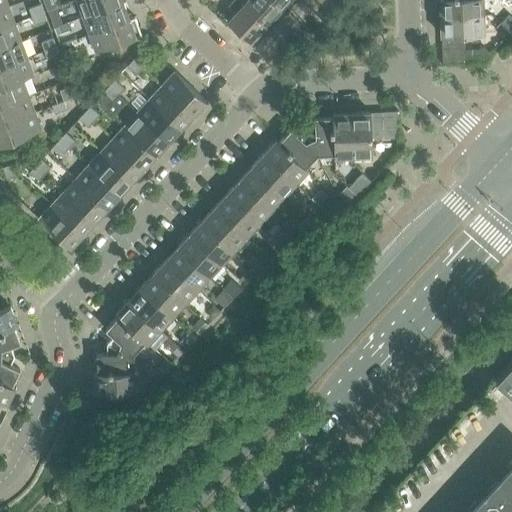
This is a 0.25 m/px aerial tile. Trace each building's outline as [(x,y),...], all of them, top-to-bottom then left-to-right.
[(122,2),(121,0),(75,0),(82,16),(122,2)] [(267,23),(244,2),(243,3),(239,0),(232,0),(228,6),(235,12),(227,21),(250,42),(267,23)] [(282,7),(274,0),(245,0),(244,2),(267,23),(282,7)] [(483,15),(482,0),(438,0),(440,17),(483,15)] [(129,18),(122,2),(82,16),(88,33),(129,18)] [(43,12),(40,4),(29,8),(32,16),(43,12)] [(0,27),(14,22),(8,6),(0,8),(0,27)] [(46,20),(43,12),(32,16),(34,24),(46,20)] [(484,34),(483,15),(440,17),(440,35),(484,34)] [(134,16),(129,18),(88,33),(95,51),(141,34),(134,16)] [(511,29),(511,21),(506,17),(501,23),(510,31),(511,29)] [(0,46),(20,39),(14,22),(0,27),(0,46)] [(69,30),(66,23),(54,27),(56,35),(69,30)] [(510,31),(501,23),(495,29),(505,38),(510,31)] [(41,42),(44,50),(55,46),(52,38),(41,42)] [(0,66),(27,57),(26,56),(20,39),(0,46),(0,66)] [(58,54),(55,46),(44,50),(47,58),(58,54)] [(79,58),(76,50),(64,54),(67,63),(79,58)] [(148,61),(138,53),(133,59),(142,68),(148,61)] [(33,75),(27,57),(0,66),(0,84),(20,77),(21,79),(33,75)] [(142,68),(133,59),(127,65),(137,74),(142,68)] [(65,75),(62,65),(52,68),(56,78),(65,75)] [(205,100),(174,71),(161,84),(193,114),(205,100)] [(0,103),(27,94),(21,79),(20,77),(0,84),(0,103)] [(123,88),(114,80),(108,86),(118,94),(123,88)] [(193,114),(161,84),(149,98),(180,127),(193,114)] [(118,94),(108,86),(103,92),(112,100),(118,94)] [(73,93),(71,89),(67,87),(63,88),(60,93),(62,97),(67,99),(71,98),(73,93)] [(0,123),(34,111),(27,94),(0,103),(0,123)] [(180,127),(149,98),(136,111),(168,141),(180,127)] [(66,109),(63,101),(51,105),(55,114),(66,109)] [(99,115),(89,106),(84,113),(93,121),(99,115)] [(0,144),(40,129),(34,111),(0,123),(0,144)] [(168,141),(136,111),(124,124),(156,154),(168,141)] [(398,111),(370,112),(351,112),(353,156),(372,155),(371,138),(398,137),(398,111)] [(353,156),(351,112),(332,113),(332,116),(333,153),(333,156),(353,156)] [(93,121),(84,113),(79,119),(88,127),(93,121)] [(333,153),(332,116),(314,117),(314,127),(304,128),(316,154),(333,153)] [(156,154),(124,124),(112,137),(144,167),(156,154)] [(316,154),(304,128),(297,135),(290,128),(278,141),(305,166),(316,154)] [(74,141),(65,133),(59,139),(69,147),(74,141)] [(144,167),(112,137),(100,151),(131,180),(144,167)] [(69,147),(59,139),(54,145),(63,153),(69,147)] [(307,169),(305,166),(278,141),(275,139),(262,154),(294,183),(307,169)] [(131,180),(100,151),(87,164),(119,193),(131,180)] [(294,183),(262,154),(250,167),(282,196),(294,183)] [(50,167),(41,159),(35,165),(45,173),(50,167)] [(15,176),(12,168),(11,164),(2,167),(7,179),(15,176)] [(119,193),(87,164),(75,178),(107,207),(119,193)] [(45,173),(35,165),(30,171),(39,179),(45,173)] [(282,196),(250,167),(238,180),(270,209),(282,196)] [(361,173),(348,187),(358,196),(371,182),(361,173)] [(107,207),(75,178),(63,191),(95,220),(107,207)] [(270,209),(238,180),(226,193),(257,223),(270,209)] [(358,197),(346,186),(339,194),(351,204),(358,197)] [(320,189),(311,198),(319,205),(327,195),(320,189)] [(95,220),(63,191),(51,204),(83,233),(95,220)] [(257,223),(226,193),(214,206),(245,236),(257,223)] [(83,233),(51,204),(38,218),(69,246),(70,247),(83,233)] [(245,236),(214,206),(201,220),(233,249),(245,236)] [(291,215),(284,222),(294,232),(301,224),(291,215)] [(233,249),(201,220),(189,233),(220,263),(233,249)] [(287,239),(278,230),(272,236),(282,245),(287,239)] [(220,263),(189,233),(177,246),(209,275),(220,263)] [(282,245),(272,236),(266,242),(276,251),(282,245)] [(209,275),(177,246),(164,260),(196,289),(209,275)] [(262,265),(253,257),(247,263),(251,266),(257,271),(262,265)] [(196,289),(164,260),(152,273),(184,302),(196,289)] [(258,272),(257,271),(251,266),(239,279),(245,285),(258,272)] [(184,302),(152,273),(140,286),(172,316),(184,302)] [(231,279),(222,289),(232,298),(241,289),(231,279)] [(172,316),(140,286),(128,299),(160,328),(172,316)] [(222,289),(213,299),(223,308),(232,298),(222,289)] [(160,328),(128,299),(115,313),(117,316),(144,341),(146,343),(147,342),(154,349),(166,336),(159,330),(160,328)] [(214,319),(220,311),(212,305),(209,309),(209,315),(214,319)] [(17,324),(14,318),(10,306),(0,309),(0,330),(14,326),(17,324)] [(144,341),(117,316),(105,329),(112,336),(105,343),(133,353),(144,341)] [(200,317),(191,327),(199,334),(208,324),(200,317)] [(20,342),(14,326),(0,330),(0,354),(14,355),(10,346),(20,342)] [(189,345),(180,336),(174,342),(184,351),(189,345)] [(184,351),(174,342),(168,348),(178,357),(184,351)] [(133,370),(133,353),(105,343),(106,353),(96,354),(97,372),(133,370)] [(0,380),(11,385),(19,369),(10,365),(14,355),(0,354),(0,380)] [(511,362),(494,382),(511,398),(511,362)] [(133,370),(97,372),(93,372),(94,392),(137,390),(136,370),(133,370)] [(14,386),(11,385),(0,380),(0,400),(6,403),(14,386)] [(511,511),(511,464),(467,511),(511,511)]
